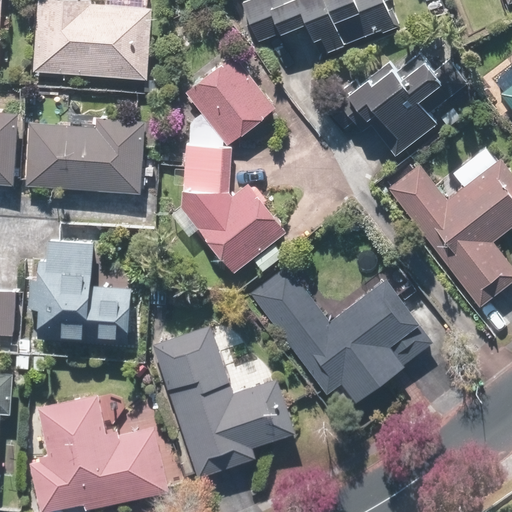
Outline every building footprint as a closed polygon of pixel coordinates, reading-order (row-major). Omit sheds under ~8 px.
[(41,0),(37,70),(155,77),(159,7),(95,3),(95,0),(41,0)] [(397,0),(245,0),(260,40),(316,20),(327,51),(406,23),(397,0)] [(425,41),(414,48),(392,63),(390,60),(344,92),(369,129),(374,125),(395,155),(441,123),(432,110),(474,81),(454,54),(441,63),(425,41)] [(198,97),(193,107),(190,192),(173,215),(192,236),(204,227),(237,273),(259,257),(267,269),(287,254),(278,241),(293,230),(253,181),(235,193),(235,143),(282,106),(237,46),(187,82),(198,97)] [(511,69),(492,86),(498,92),(511,109),(511,69)] [(0,181),(21,182),(26,111),(0,109),(0,181)] [(108,125),(35,121),(32,183),(149,189),(153,117),(109,114),(108,125)] [(423,161),(390,188),(482,304),(511,280),(511,253),(500,239),(511,229),(511,165),(504,156),(500,159),(490,146),(457,172),(468,186),(453,199),(423,161)] [(100,240),(96,240),(52,239),(52,260),(34,259),(33,306),(45,307),(44,340),(137,343),(139,284),(98,283),(100,240)] [(292,262),(253,292),(330,392),(346,381),(359,398),(438,337),(392,277),(336,320),(292,262)] [(0,328),(20,329),(21,287),(0,286),(0,328)] [(217,319),(154,340),(198,474),(260,454),(258,446),(305,431),(286,374),(240,390),(217,319)] [(21,370),(0,368),(0,511),(7,410),(19,410),(21,370)] [(56,456),(33,461),(45,509),(89,498),(92,511),(175,491),(160,426),(125,434),(123,427),(112,429),(103,392),(44,407),(56,456)]
